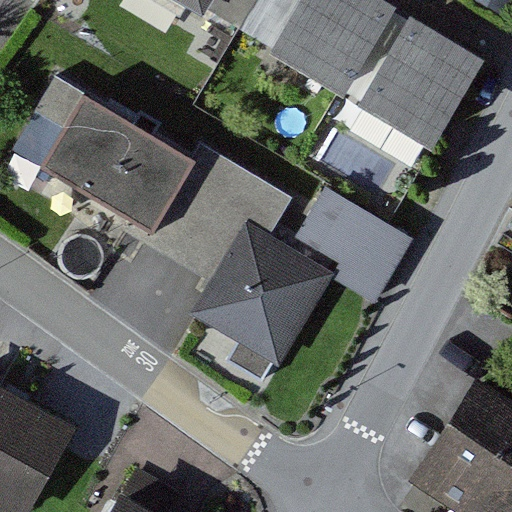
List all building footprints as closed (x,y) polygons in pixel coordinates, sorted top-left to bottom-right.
[(206,0),(253,27),(255,22),(268,0),(206,0)] [(325,0),(268,0),(255,22),(298,47),(325,0)] [(494,56),(398,0),(325,0),(298,47),(292,57),(442,145),(494,56)] [(46,161),(88,82),(61,67),(18,146),(46,161)] [(204,160),(101,100),(58,172),(143,222),(169,237),(212,165),(204,160)] [(214,144),(204,160),(212,165),(169,237),(143,222),(138,231),(192,263),(225,282),(259,224),(282,237),(306,197),(214,144)] [(337,187),(309,238),(353,262),(348,273),(395,299),(429,238),(337,187)] [(282,237),(259,224),(225,282),(207,313),(293,364),(346,275),(282,237)] [(43,511),(88,418),(0,376),(0,511),(43,511)] [(511,511),(511,396),(501,389),(432,490),(463,511),(511,511)] [(163,511),(136,499),(129,511),(163,511)]
